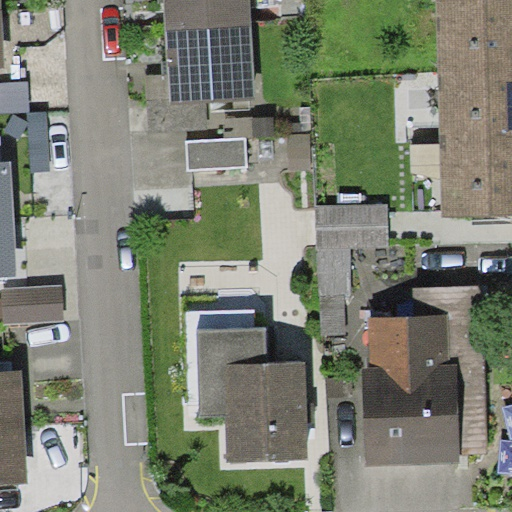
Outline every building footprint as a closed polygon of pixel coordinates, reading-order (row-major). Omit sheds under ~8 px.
[(247,0),(162,0),(163,23),(248,19),(247,0)] [(511,0),(508,0),(439,2),(441,72),(511,70),(511,0)] [(248,19),(163,23),(166,97),(252,94),(248,19)] [(511,70),(441,72),(442,143),(511,141),(511,70)] [(511,142),(443,144),(445,214),(511,212),(511,142)] [(6,164),(0,163),(0,215),(8,215),(6,164)] [(8,216),(0,216),(0,267),(11,267),(8,216)] [(2,292),(6,328),(63,321),(59,285),(2,292)] [(351,382),(356,498),(458,493),(451,324),(369,328),(371,382),(351,382)] [(222,466),(299,462),(294,361),(252,364),(250,327),(189,331),(193,420),(219,419),(222,466)] [(20,371),(0,372),(0,424),(23,423),(20,371)] [(25,424),(0,425),(0,477),(28,476),(25,424)]
